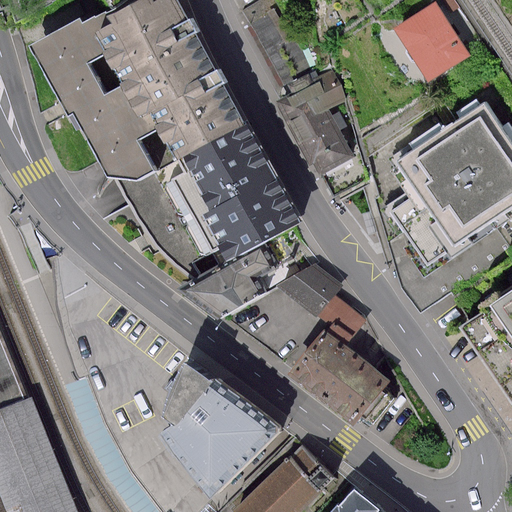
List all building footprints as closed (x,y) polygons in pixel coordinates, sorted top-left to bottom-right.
[(150,0),(113,20),(116,26),(100,35),(111,54),(127,87),(146,121),(158,118),(163,129),(187,171),(260,134),(200,16),(197,18),(194,19),(183,0),(150,0)] [(274,0),(262,0),(245,12),(293,101),(325,82),(314,47),(299,44),(274,0)] [(436,4),(397,30),(432,81),(471,55),(436,4)] [(83,21),(36,47),(67,103),(109,178),(139,182),(157,173),(141,141),(163,129),(158,118),(146,121),(127,87),(107,98),(90,66),(111,54),(100,35),(116,26),(113,20),(109,13),(86,26),(83,21)] [(346,101),(338,74),(325,82),(293,101),(288,103),(328,174),(358,155),(356,146),(339,107),(346,101)] [(511,139),(484,99),(394,159),(416,192),(388,210),(427,268),(511,210),(511,139)] [(260,134),(187,171),(192,171),(235,256),(240,266),(262,255),(291,241),(305,234),(309,232),(260,134)] [(235,256),(192,171),(159,189),(214,269),(235,256)] [(238,289),(250,304),(276,287),(311,266),(291,241),(262,255),(269,267),(242,279),(238,289)] [(262,255),(240,266),(194,292),(228,319),(250,304),(238,289),(242,279),(269,267),(262,255)] [(311,266),(276,287),(348,342),(363,325),(351,297),(311,266)] [(511,291),(460,328),(511,402),(511,291)] [(81,511),(35,397),(0,310),(0,485),(10,511),(81,511)] [(327,333),(297,372),(357,420),(388,380),(327,333)] [(93,375),(65,385),(83,432),(96,460),(118,494),(130,511),(163,511),(165,511),(159,504),(145,486),(124,456),(100,395),(93,375)] [(215,502),(285,431),(218,379),(189,422),(161,435),(215,502)] [(239,511),(301,511),(335,479),(304,448),(239,511)] [(340,511),(376,511),(355,494),(340,511)]
